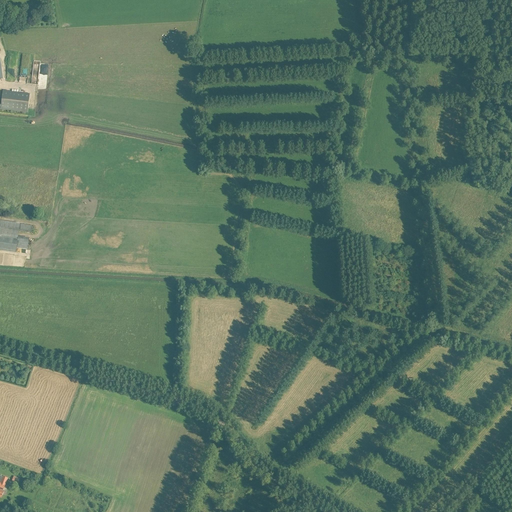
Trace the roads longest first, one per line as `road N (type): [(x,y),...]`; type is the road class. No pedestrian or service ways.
road 1 (unclassified): [(335,511),(271,476),(204,412),(0,347)]
road 2 (track): [(360,0),(365,59),(406,67),(440,326)]
